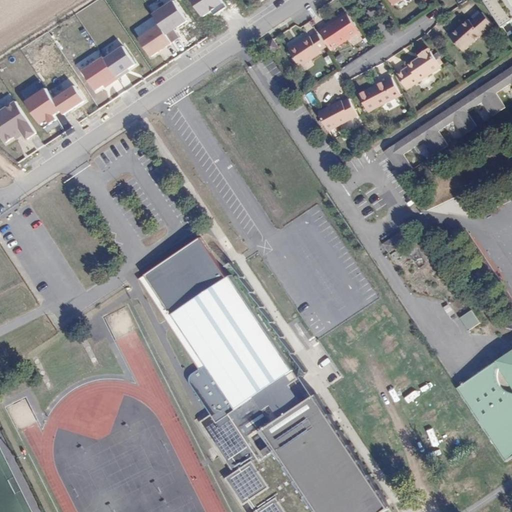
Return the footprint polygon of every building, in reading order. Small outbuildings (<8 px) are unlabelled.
[(223,4),(220,0),(192,0),(203,17),(223,4)] [(511,0),(490,0),(486,3),(503,27),(511,21),(511,0)] [(161,26),(173,44),(181,39),(175,31),(189,22),(176,2),(154,16),(161,26)] [(493,26),(484,15),(472,24),(469,21),(451,37),(463,52),(493,26)] [(348,16),(339,22),(340,24),(335,27),(334,25),(321,34),(333,50),(359,32),(348,16)] [(173,44),(161,26),(140,40),(152,58),(158,54),(158,52),(164,48),(166,49),(173,44)] [(326,47),(318,36),(311,40),(310,38),(290,52),(300,68),(321,54),(319,52),(326,47)] [(273,39),(265,45),(270,54),(278,48),(273,39)] [(106,60),(119,79),(125,75),(124,73),(128,70),(136,65),(124,47),(106,60)] [(432,55),(429,50),(419,56),(420,58),(408,66),(408,68),(397,75),(407,89),(441,68),(439,65),(435,60),(432,55)] [(341,53),(335,57),(338,63),(344,59),(341,53)] [(329,55),(324,58),(328,64),(333,61),(329,55)] [(105,59),(84,73),(96,91),(104,86),(109,82),(111,84),(119,79),(106,60),(105,59)] [(511,68),(386,152),(403,177),(414,170),(405,155),(427,141),(436,155),(448,147),(439,133),(455,122),(456,122),(465,135),(477,127),(468,113),(484,102),(494,116),(506,108),(497,94),(511,84),(511,68)] [(401,96),(392,78),(359,95),(368,112),(401,96)] [(62,111),(64,115),(85,102),(75,87),(55,101),(62,111)] [(36,100),(29,105),(44,129),(57,120),(55,116),(62,111),(55,101),(49,92),(42,96),(41,94),(35,98),(36,100)] [(342,103),(341,101),(319,112),(327,130),(357,115),(349,100),(342,103)] [(38,134),(17,102),(0,113),(0,133),(7,143),(15,138),(23,132),(28,140),(38,134)] [(189,382),(190,384),(211,415),(200,422),(214,443),(217,442),(226,455),(223,457),(234,473),(226,479),(243,505),(248,502),(255,511),(254,511),(392,511),(313,391),(299,400),(295,395),(288,400),(285,395),(282,391),(290,386),(286,381),(296,374),(263,328),(265,326),(258,316),(256,318),(227,278),(201,237),(139,279),(199,368),(190,376),(189,378),(189,380),(189,382)] [(392,238),(384,244),(390,251),(398,245),(392,238)] [(472,309),(461,316),(469,330),(480,322),(472,309)] [(511,352),(457,389),(507,462),(511,458),(511,352)] [(35,422),(29,408),(12,416),(18,429),(35,422)]
